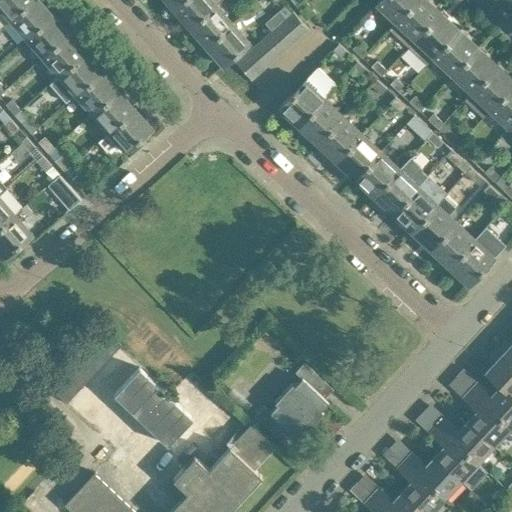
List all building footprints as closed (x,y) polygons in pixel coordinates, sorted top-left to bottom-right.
[(0,0),(0,26),(9,19),(30,0),(0,0)] [(25,38),(52,14),(39,0),(30,0),(9,19),(25,38)] [(164,0),(172,9),(181,0),(164,0)] [(189,27),(216,3),(219,0),(181,0),(172,9),(189,27)] [(304,4),(300,0),(289,0),(298,10),(304,4)] [(395,21),(414,0),(378,0),(375,3),(395,21)] [(414,39),(440,11),(428,0),(414,0),(395,21),(388,28),(407,46),(414,39)] [(205,46),(232,22),(216,3),(189,27),(205,46)] [(312,14),(307,9),(302,13),(306,19),(312,14)] [(433,57),(459,29),(440,11),(414,39),(433,57)] [(309,30),(294,12),(283,21),(299,39),(309,30)] [(42,56),(69,33),(52,14),(25,38),(42,56)] [(299,39),(283,21),(274,29),(290,47),(299,39)] [(249,41),(232,22),(205,46),(222,65),(249,41)] [(290,47),(274,29),(265,37),(280,55),(290,47)] [(452,74),(478,46),(459,29),(433,57),(452,74)] [(58,75),(85,52),(69,33),(42,56),(58,75)] [(280,55),(265,37),(255,45),(271,63),(280,55)] [(368,51),(357,41),(352,47),(362,57),(368,51)] [(348,53),(338,43),(333,49),(343,59),(348,53)] [(271,63),(255,45),(246,53),(261,72),(271,63)] [(470,92),(497,64),(478,46),(452,74),(470,92)] [(75,94),(102,71),(85,52),(58,75),(75,94)] [(261,72),(246,53),(235,62),(251,80),(261,72)] [(387,68),(377,59),(371,65),(381,74),(387,68)] [(368,70),(357,60),(352,67),(362,76),(368,70)] [(489,110),(511,85),(511,78),(497,64),(470,92),(489,110)] [(298,126),(325,97),(336,84),(317,67),(305,79),(278,108),(298,126)] [(91,113),(118,89),(102,71),(75,94),(91,113)] [(406,86),(396,76),(390,82),(401,92),(406,86)] [(387,88),(377,78),(372,84),(382,93),(387,88)] [(508,127),(511,123),(511,85),(489,110),(508,127)] [(108,131),(135,108),(118,89),(91,113),(108,131)] [(425,104),(414,94),(409,100),(420,109),(425,104)] [(406,104),(395,95),(390,101),(401,111),(406,104)] [(21,108),(12,97),(6,103),(15,114),(21,108)] [(317,144),(344,115),(325,97),(298,126),(317,144)] [(38,127),(21,108),(15,114),(32,133),(38,127)] [(125,151),(152,127),(135,108),(108,131),(125,151)] [(444,121),(433,111),(428,117),(438,127),(444,121)] [(415,113),(407,121),(426,138),(428,136),(433,130),(424,122),(415,113)] [(335,161),(362,133),(344,115),(317,144),(335,161)] [(19,127),(10,116),(4,121),(14,132),(19,127)] [(463,139),(452,129),(447,135),(457,145),(463,139)] [(443,140),(433,130),(428,136),(438,146),(443,140)] [(354,179),(381,150),(362,133),(335,161),(354,179)] [(36,146),(26,135),(21,140),(30,151),(36,146)] [(54,146),(45,136),(39,141),(48,151),(54,146)] [(482,157),(471,147),(466,153),(476,162),(482,157)] [(462,158),(452,148),(447,154),(457,163),(462,158)] [(400,168),(381,150),(354,179),(373,197),(400,168)] [(52,165),(43,154),(37,159),(46,170),(52,165)] [(70,165),(61,155),(55,159),(64,171),(70,165)] [(392,214),(419,186),(418,185),(428,175),(422,170),(422,167),(410,156),(400,168),(373,197),(392,214)] [(500,175),(489,165),(484,170),(494,180),(500,175)] [(481,175),(471,166),(465,172),(476,181),(481,175)] [(81,199),(59,174),(47,184),(69,209),(81,199)] [(86,185),(77,174),(71,179),(80,190),(86,185)] [(500,193),(489,183),(484,189),(495,199),(500,193)] [(511,186),(508,183),(503,189),(511,197),(511,186)] [(411,232),(438,203),(419,186),(392,214),(411,232)] [(0,225),(15,213),(0,195),(0,225)] [(511,204),(508,201),(502,207),(511,216),(511,204)] [(430,250),(457,221),(438,203),(411,232),(430,250)] [(0,251),(4,256),(32,232),(15,213),(0,225),(0,251)] [(475,239),(474,238),(457,221),(430,250),(448,267),(475,239)] [(468,285),(495,257),(494,256),(505,245),(485,226),(474,238),(475,239),(448,267),(468,285)] [(107,335),(98,344),(110,356),(119,346),(107,335)] [(511,341),(509,345),(505,341),(498,348),(511,361),(511,341)] [(511,394),(511,361),(498,348),(489,357),(494,361),(485,371),(499,385),(500,384),(511,395),(511,394)] [(323,399),(333,389),(304,362),(295,372),(300,378),(284,395),(314,423),(323,413),(320,411),(328,403),(323,399)] [(110,396),(164,446),(189,419),(135,369),(110,396)] [(511,423),(511,394),(511,395),(500,384),(499,385),(491,394),(477,381),(469,389),(509,427),(511,423)] [(509,427),(469,389),(462,398),(475,411),(466,420),(493,445),(509,427)] [(314,423),(284,395),(269,412),(263,406),(253,416),(282,443),(290,434),(295,438),(303,430),(305,432),(314,423)] [(493,445),(466,420),(457,429),(444,417),(437,425),(476,462),(493,445)] [(169,511),(134,511),(93,473),(94,472),(92,471),(62,504),(70,511),(228,511),(262,477),(253,469),(273,447),(274,448),(275,447),(250,424),(208,469),(195,456),(173,480),(187,493),(169,511)] [(476,462),(437,425),(429,433),(442,446),(434,455),(460,479),(476,462)] [(460,479),(434,455),(425,464),(411,452),(404,460),(444,497),(460,479)] [(429,511),(444,497),(404,460),(396,468),(410,481),(401,490),(424,511),(429,511)] [(424,511),(401,490),(392,500),(379,487),(371,495),(388,511),(424,511)] [(388,511),(371,495),(363,504),(372,511),(388,511)]
